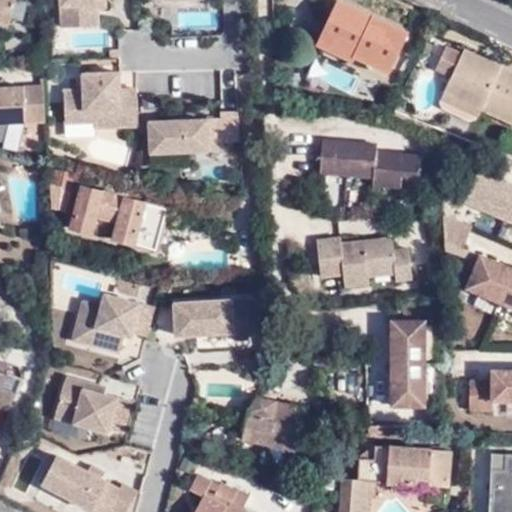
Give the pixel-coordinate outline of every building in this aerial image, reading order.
[(0,0),(0,19),(10,22),(15,0),(0,0)] [(60,0),(61,26),(98,25),(97,8),(97,0),(60,0)] [(409,35),(340,1),(319,45),(354,62),(358,57),(391,72),(409,35)] [(443,95),(479,111),(511,125),(511,73),(463,51),(443,95)] [(95,125),(138,124),(136,88),(119,88),(119,71),(82,73),(83,88),(63,89),(65,121),(95,120),(95,125)] [(0,79),(0,85),(15,86),(3,75),(0,79)] [(0,122),(47,121),(45,85),(15,86),(0,85),(0,122)] [(477,117),(479,111),(443,95),(440,101),(477,117)] [(208,141),(240,139),(237,112),(221,112),(221,119),(150,122),(151,151),(207,149),(208,141)] [(380,144),(369,143),(368,147),(363,147),(363,143),(342,141),(342,145),(337,145),(337,140),(326,140),(323,172),(376,177),(376,184),(404,187),(404,174),(422,175),(424,155),(395,152),(395,157),(390,157),(390,152),(380,151),(380,144)] [(50,188),(51,203),(67,208),(76,173),(55,167),(50,188)] [(471,202),(510,220),(511,216),(511,181),(510,181),(509,185),(503,182),(505,179),(485,170),(471,202)] [(37,173),(12,175),(15,222),(40,221),(37,173)] [(160,248),(171,206),(82,184),(72,225),(94,231),(98,215),(121,221),(117,237),(160,248)] [(449,248),(464,255),(465,253),(467,247),(476,227),(449,215),(449,248)] [(345,237),(322,239),(325,276),(348,274),(349,286),(373,283),(372,276),(399,274),(400,280),(416,279),(413,249),(398,251),(397,243),(390,243),(389,238),(346,243),(345,237)] [(478,269),(484,255),(467,247),(465,253),(476,258),(472,267),(478,269)] [(502,302),(511,280),(511,267),(484,255),(478,269),(470,287),(502,302)] [(511,280),(502,302),(511,306),(511,280)] [(150,334),(157,306),(107,292),(104,304),(85,299),(77,330),(105,337),(103,345),(123,350),(127,333),(129,326),(136,327),(135,330),(150,334)] [(249,298),(177,301),(179,334),(234,330),(235,338),(250,338),(249,298)] [(394,363),(427,363),(427,319),(394,319),(394,363)] [(134,334),(135,330),(136,327),(129,326),(127,333),(134,334)] [(105,337),(77,330),(75,338),(103,345),(105,337)] [(427,405),(427,363),(394,363),(394,405),(427,405)] [(0,406),(0,407),(1,404),(12,408),(23,377),(0,368),(0,406)] [(511,402),(511,371),(504,372),(505,382),(495,382),(472,382),(472,411),(496,412),(496,402),(511,402)] [(505,382),(504,372),(495,372),(495,382),(505,382)] [(98,391),(101,384),(69,375),(58,416),(111,431),(112,426),(128,430),(135,400),(107,393),(98,391)] [(108,386),(101,384),(98,391),(107,393),(108,386)] [(308,411),(260,399),(249,423),(246,440),(300,454),(308,411)] [(430,484),(449,485),(450,461),(450,449),(376,444),(363,460),(361,480),(347,479),(344,511),(365,511),(367,496),(373,497),(375,480),(417,483),(422,477),(430,477),(430,484)] [(511,511),(511,455),(494,453),(488,511),(511,511)] [(101,500),(114,507),(123,511),(129,511),(141,490),(126,481),(123,487),(60,454),(46,483),(96,509),(101,500)] [(470,487),(471,463),(450,461),(449,485),(470,487)] [(248,492),(238,487),(237,489),(219,479),(218,482),(196,470),(188,485),(202,492),(191,511),(247,511),(240,508),(248,492)] [(102,511),(111,511),(114,507),(101,500),(96,509),(102,511)]
